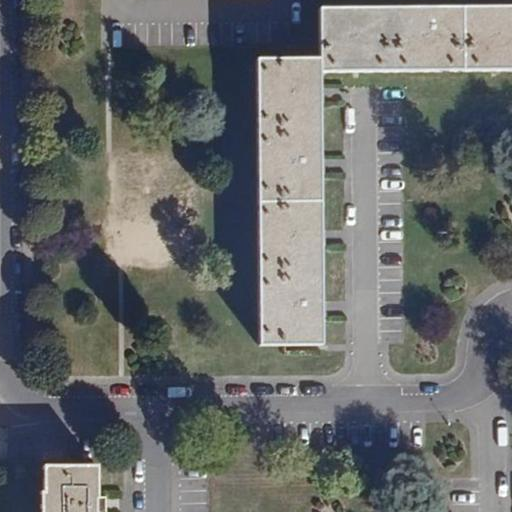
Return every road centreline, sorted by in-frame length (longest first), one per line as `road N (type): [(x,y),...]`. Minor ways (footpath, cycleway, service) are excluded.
road 1 (residential): [(463,394),(144,403)]
road 2 (unknown): [(360,400),(368,111)]
road 3 (unknown): [(291,0),(282,11),(261,14),(124,11),(111,0)]
road 4 (residential): [(15,397),(35,405),(144,403)]
road 5 (residential): [(487,511),(486,424),(463,394)]
